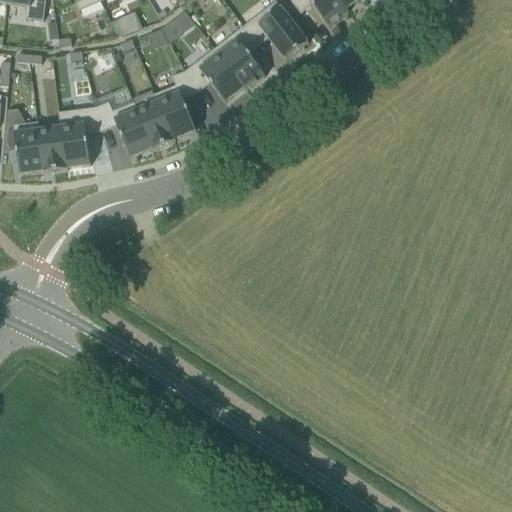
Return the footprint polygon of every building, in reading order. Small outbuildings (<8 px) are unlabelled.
[(11,0),(11,7),(27,9),(25,21),(43,24),(46,0),(11,0)] [(72,0),(79,13),(101,3),(100,0),(72,0)] [(288,0),(301,16),(312,8),(328,28),(329,30),(348,15),(349,14),(346,12),(336,0),(288,0)] [(336,0),(346,12),(361,0),(336,0)] [(276,4),(243,29),(258,49),(268,41),(286,63),(291,59),(292,61),(304,51),(303,49),(308,46),(301,36),(303,35),(293,22),(291,24),(276,4)] [(135,14),(110,25),(117,40),(142,31),(135,14)] [(172,24),(161,32),(169,46),(182,37),(172,24)] [(55,25),(47,26),(49,42),(58,40),(55,25)] [(243,29),(214,52),(244,90),(243,91),(245,94),(246,93),(265,79),(263,75),(248,57),(258,49),(243,29)] [(70,41),(58,42),(59,50),(72,49),(70,41)] [(132,43),(121,47),(123,55),(135,50),(132,43)] [(214,52),(185,74),(197,95),(200,94),(203,91),(210,86),(225,105),(243,91),(244,90),(214,52)] [(82,54),(70,56),(71,64),(83,62),(82,54)] [(18,57),(17,65),(29,66),(30,58),(18,57)] [(30,58),(29,66),(41,67),(42,59),(30,58)] [(2,65),(1,77),(9,77),(10,65),(2,65)] [(155,97),(154,97),(155,101),(157,104),(158,104),(174,143),(175,142),(196,133),(183,102),(197,95),(185,74),(172,80),(173,83),(176,88),(155,97)] [(1,77),(0,89),(8,89),(9,77),(1,77)] [(137,112),(137,113),(153,151),(152,152),(152,154),(153,153),(174,144),(175,144),(175,143),(175,142),(174,143),(158,104),(157,104),(137,112)] [(109,105),(96,110),(102,134),(117,128),(130,161),(152,152),(153,151),(137,113),(137,112),(134,105),(134,106),(114,114),(113,114),(109,105)] [(59,115),(58,115),(59,123),(60,130),(61,130),(67,171),(68,171),(91,168),(90,164),(86,136),(102,134),(96,110),(89,111),(59,115)] [(37,125),(14,128),(18,165),(20,177),(40,175),(43,174),(44,174),(38,133),(39,132),(38,125),(37,125)] [(39,132),(38,133),(44,174),(43,174),(43,176),(44,176),(67,173),(68,173),(68,171),(67,171),(61,130),(60,130),(39,132)]
